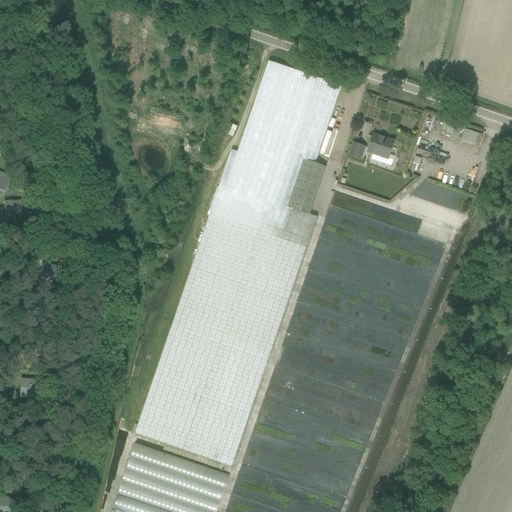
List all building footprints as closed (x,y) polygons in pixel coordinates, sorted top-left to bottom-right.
[(220,183),(135,435),(232,468),(317,217),(308,214),(321,177),(325,167),(315,164),(322,144),(325,134),(342,86),(338,84),(277,63),(268,60),(235,158),(229,156),(220,183)] [(445,121),(441,132),(474,144),(478,134),(445,121)] [(373,135),(367,152),(373,154),(371,160),(390,166),(394,157),(389,155),(394,142),(373,135)] [(348,156),(360,160),(364,147),(353,143),(348,156)] [(0,171),(0,188),(4,191),(11,176),(0,171)] [(41,268),(38,282),(45,283),(45,279),(54,281),(55,270),(41,268)] [(18,398),(25,398),(26,394),(36,395),(37,380),(20,378),(18,398)] [(117,511),(217,511),(229,473),(133,444),(113,511),(117,511)] [(0,511),(3,511),(14,511),(15,498),(0,497),(0,511)]
